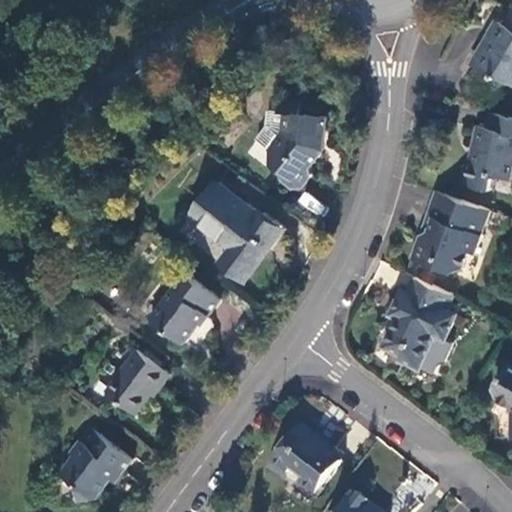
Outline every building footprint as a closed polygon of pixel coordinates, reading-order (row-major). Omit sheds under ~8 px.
[(511,12),(504,26),(498,22),(491,35),(492,39),(489,44),(480,46),(473,60),(474,67),(496,78),(497,76),(511,84),(511,12)] [(327,117),(301,114),(303,102),(283,99),(281,113),(285,113),(283,132),(270,149),(272,163),(281,170),(282,178),(295,188),(303,187),(312,175),(311,167),(323,150),(316,144),(325,131),(327,117)] [(257,139),(270,149),(283,132),(285,113),(281,113),(269,112),(268,124),(257,139)] [(511,117),(491,113),(487,129),(477,127),(473,146),(476,147),(474,159),(472,159),(466,186),(490,191),(493,177),(511,179),(511,117)] [(218,192),(218,183),(215,181),(191,217),(231,246),(221,261),(249,282),(285,228),(264,213),(257,212),(246,204),(235,204),(218,192)] [(246,204),(218,183),(218,192),(235,204),(246,204)] [(303,191),(296,201),(317,215),(323,205),(303,191)] [(475,256),(491,211),(436,191),(430,211),(433,220),(428,233),(420,236),(412,260),(453,274),(464,269),(469,254),(475,256)] [(185,273),(152,319),(186,344),(207,315),(210,317),(220,300),(185,273)] [(448,313),(456,296),(415,277),(408,293),(402,291),(392,316),(396,318),(383,348),(403,358),(401,362),(421,370),(437,337),(446,340),(457,316),(448,313)] [(172,375),(138,351),(108,392),(137,415),(157,388),(161,391),(172,375)] [(511,360),(496,388),(497,398),(511,405),(511,360)] [(318,497),(342,463),(317,444),(320,440),(302,426),(274,464),(286,473),(288,481),(297,487),(304,487),(318,497)] [(91,427),(82,440),(86,442),(95,430),(91,427)] [(134,459),(95,430),(86,442),(82,440),(74,451),(75,456),(62,474),(75,484),(78,501),(104,498),(103,490),(118,470),(123,473),(134,459)] [(382,511),(358,494),(343,511),(382,511)]
